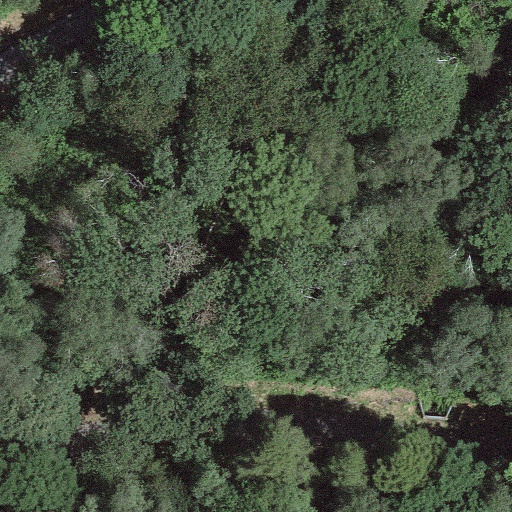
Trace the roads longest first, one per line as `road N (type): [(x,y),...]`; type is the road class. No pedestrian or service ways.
road 1 (unclassified): [(511,447),(316,427),(231,428),(75,444),(0,461)]
road 2 (unclassified): [(0,77),(132,0)]
